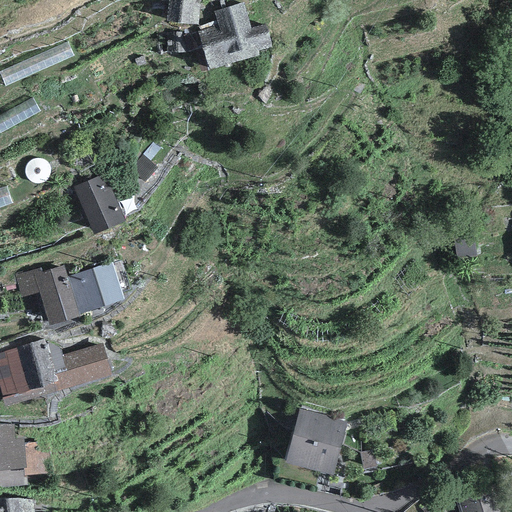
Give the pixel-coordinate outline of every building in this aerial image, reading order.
[(167,0),(165,19),(194,24),(197,1),(194,0),(193,0),(167,0)] [(218,24),(198,30),(209,67),(273,47),(265,21),(250,25),(243,2),(214,11),(218,24)] [(184,31),(166,32),(167,50),(184,50),(184,31)] [(74,186),(94,231),(121,219),(101,174),(74,186)] [(454,237),(457,255),(476,252),(473,234),(454,237)] [(41,266),(14,274),(21,294),(37,288),(47,319),(120,296),(109,262),(68,275),(64,262),(42,269),(41,266)] [(41,338),(0,351),(0,391),(4,404),(112,369),(103,341),(63,354),(41,338)] [(347,421),(300,407),(285,456),(332,470),(347,421)] [(14,425),(0,425),(0,465),(23,465),(25,465),(24,441),(23,435),(15,436),(14,425)] [(48,439),(24,441),(25,465),(23,465),(24,472),(51,470),(48,439)] [(373,447),(360,450),(363,465),(376,462),(373,447)] [(507,511),(494,477),(454,492),(461,511),(507,511)] [(459,511),(445,491),(421,507),(424,511),(459,511)] [(33,511),(33,500),(0,496),(0,511),(33,511)]
